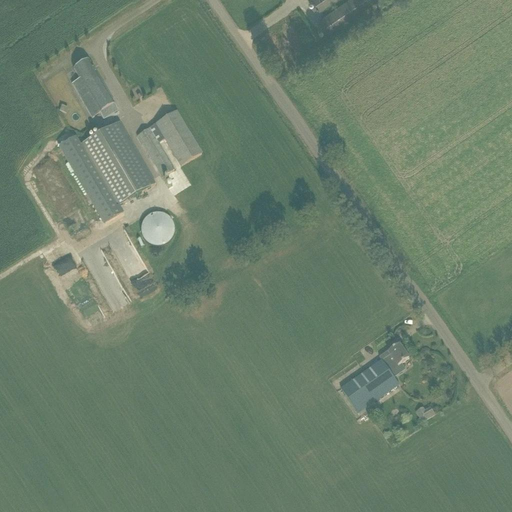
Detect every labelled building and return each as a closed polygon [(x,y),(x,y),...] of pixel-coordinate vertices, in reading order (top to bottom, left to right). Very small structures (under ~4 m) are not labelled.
[(312,0),(314,2),(309,5),(313,11),(318,8),(319,10),(328,4),(333,0),(312,0)] [(347,0),(327,14),(318,20),(328,33),(336,28),(376,0),(347,0)] [(80,81),(73,85),(93,119),(100,114),(104,120),(118,112),(88,61),(74,69),(80,81)] [(201,155),(176,113),(156,126),(181,167),(201,155)] [(124,213),(120,207),(156,186),(119,124),(79,148),(74,139),(57,149),(102,226),(124,213)] [(137,137),(162,179),(176,170),(151,129),(137,137)] [(159,248),(166,246),(171,241),(174,234),(174,227),(171,221),(166,217),(159,215),(152,216),(146,219),(142,225),(141,232),(142,239),(146,244),(152,247),(159,248)] [(98,288),(103,296),(119,285),(114,277),(98,288)] [(400,347),(393,352),(392,350),(379,359),(382,363),(342,392),(360,416),(400,387),(393,378),(404,370),(401,366),(409,360),(400,347)] [(423,424),(434,415),(428,408),(424,411),(421,408),(414,413),(423,424)]
